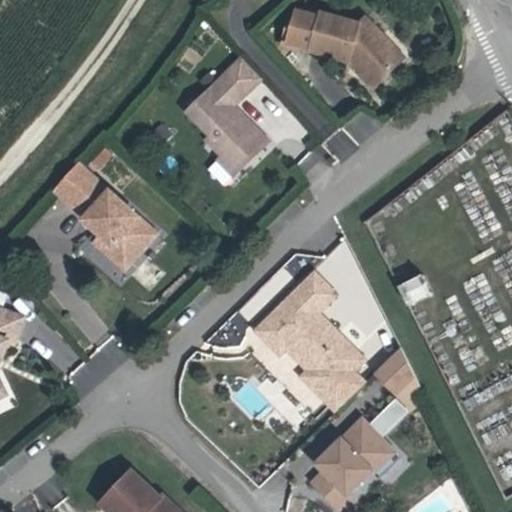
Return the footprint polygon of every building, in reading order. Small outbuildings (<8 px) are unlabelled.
[(288,48),(311,55),(320,24),(298,17),(288,48)] [(359,31),(321,20),(320,24),(311,55),(310,57),(348,67),(361,71),(356,76),(373,93),(397,70),(375,47),(381,41),(365,24),(359,31)] [(404,63),(381,41),(375,47),(397,70),(404,63)] [(228,79),(248,99),(262,85),(243,65),(228,79)] [(228,79),(189,118),(212,142),(209,146),(224,162),(239,177),(270,147),(235,112),(248,99),(228,79)] [(358,141),(373,129),(361,115),(296,167),(311,185),(361,145),(358,141)] [(239,177),(224,162),(220,166),(235,181),(239,177)] [(57,195),(76,212),(99,186),(81,169),(57,195)] [(158,236),(99,186),(76,212),(88,223),(86,226),(103,242),(134,268),(158,236)] [(134,268),(103,242),(97,248),(127,275),(134,268)] [(315,273),(257,334),(280,357),(294,343),(316,366),(309,373),(302,380),(324,402),(364,364),(317,316),(336,298),(315,273)] [(423,275),(400,286),(409,305),(431,293),(423,275)] [(17,343),(26,316),(0,307),(0,387),(1,387),(0,383),(0,362),(3,364),(9,347),(17,343)] [(294,343),(287,351),(309,373),(316,366),(294,343)] [(402,356),(401,353),(376,378),(395,397),(417,385),(402,356)] [(101,388),(98,366),(73,368),(75,390),(101,388)] [(359,420),(309,469),(320,480),(313,487),(337,511),(339,511),(351,502),(348,498),(371,474),(367,470),(387,449),(359,420)] [(396,457),(387,449),(367,470),(371,474),(375,478),(396,457)] [(174,511),(127,471),(95,502),(105,511),(174,511)]
